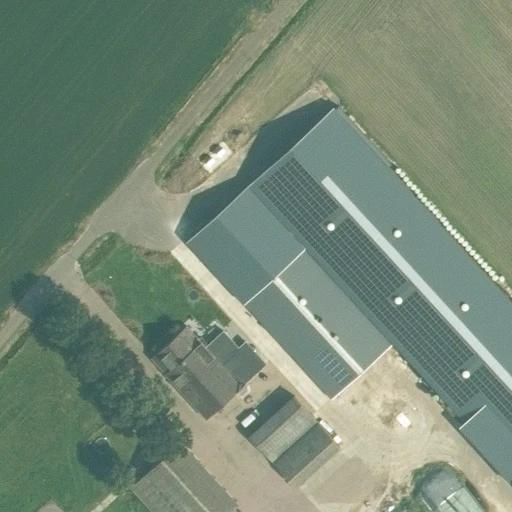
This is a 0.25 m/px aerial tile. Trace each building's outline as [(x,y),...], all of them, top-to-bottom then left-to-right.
[(511,300),(334,106),(248,185),(392,343),(465,423),(461,426),(511,481),(511,300)] [(248,185),(187,241),(243,303),(284,347),(331,398),(392,343),(248,185)] [(188,327),(152,359),(206,418),(254,374),(236,353),(223,365),(188,327)] [(295,488),(340,448),(294,397),(249,437),(272,462),(273,460),(295,488)] [(154,511),(224,511),(237,501),(182,442),(132,487),(154,511)]
